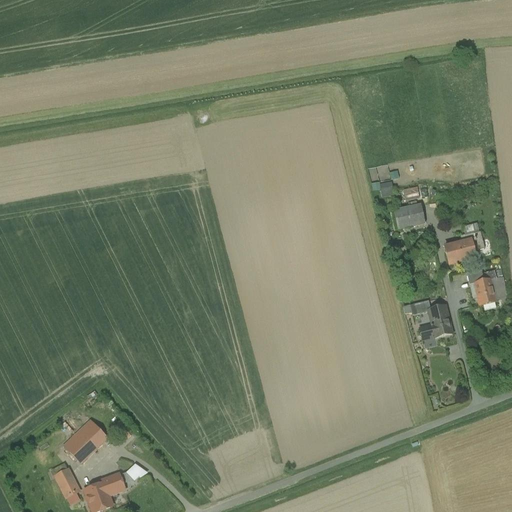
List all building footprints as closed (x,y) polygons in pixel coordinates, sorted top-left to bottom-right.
[(380,185),(382,198),(395,196),(393,183),(380,185)] [(403,191),(406,202),(421,198),(418,187),(403,191)] [(437,200),(425,204),(427,212),(440,209),(437,200)] [(421,207),(393,213),(397,231),(425,225),(421,207)] [(465,235),(479,232),(477,225),(464,228),(465,235)] [(473,235),(460,239),(462,245),(471,242),(472,244),(475,244),(473,235)] [(462,245),(444,249),(448,266),(476,259),(472,244),(471,242),(462,245)] [(492,274),(481,276),(483,283),(490,282),(494,281),(492,274)] [(483,283),(474,286),(477,299),(479,308),(495,304),(490,282),(483,283)] [(428,302),(408,307),(412,318),(428,313),(428,312),(431,311),(428,302)] [(431,311),(428,312),(428,313),(432,327),(419,330),(422,341),(434,338),(435,339),(452,335),(445,308),(431,311)] [(91,422),(64,448),(80,466),(94,453),(107,440),(91,422)] [(133,436),(125,427),(120,431),(128,440),(133,436)] [(68,471),(55,478),(66,500),(79,493),(68,471)] [(126,475),(119,477),(123,486),(133,482),(134,483),(135,483),(127,474),(126,475)] [(103,485),(85,491),(92,511),(100,511),(112,508),(108,497),(125,491),(123,486),(119,477),(119,476),(102,482),(103,485)]
